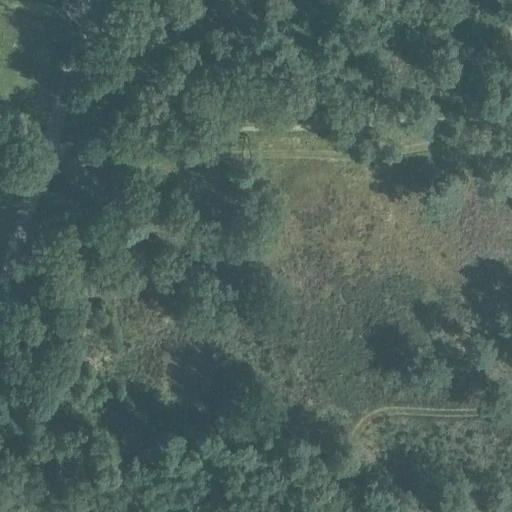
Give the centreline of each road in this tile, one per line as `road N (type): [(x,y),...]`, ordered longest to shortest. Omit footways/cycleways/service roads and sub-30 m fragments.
road 1 (track): [(45,166),(511,139)]
road 2 (track): [(51,152),(99,0)]
road 3 (track): [(0,302),(45,166)]
